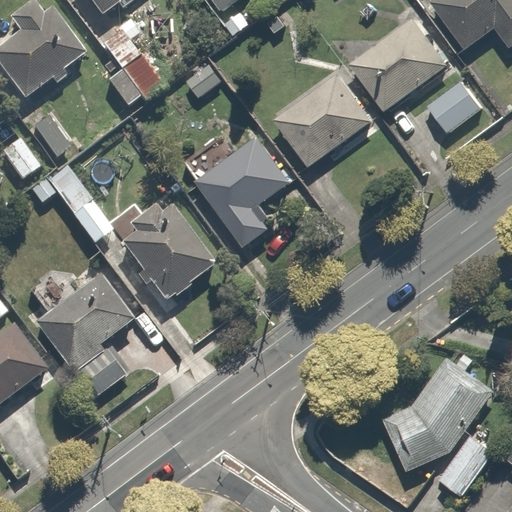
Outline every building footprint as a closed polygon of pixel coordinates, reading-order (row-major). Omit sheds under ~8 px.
[(26,0),(2,18),(16,37),(0,48),(0,78),(18,104),(82,58),(50,13),(43,18),(30,0),(26,0)] [(82,0),(97,20),(124,0),(82,0)] [(85,28),(117,71),(104,80),(132,120),(169,93),(141,54),(156,43),(124,0),(97,20),(85,28)] [(256,18),(240,0),(211,0),(220,10),(215,15),(234,37),(256,18)] [(511,45),(511,0),(442,0),(430,10),(462,53),(493,31),(506,49),(511,45)] [(440,150),(399,99),(439,67),(405,26),(349,71),(381,111),(373,117),(416,170),(440,150)] [(359,213),(323,164),(375,125),(336,73),(272,122),(306,168),(292,179),(332,232),(359,213)] [(487,105),(463,78),(426,111),(449,137),(487,105)] [(49,118),(34,129),(55,158),(70,148),(49,118)] [(17,134),(0,145),(0,152),(21,183),(41,169),(17,134)] [(217,153),(189,176),(245,248),(271,228),(253,205),(288,177),(258,139),(226,165),(217,153)] [(63,163),(42,179),(70,216),(91,200),(63,163)] [(169,212),(120,247),(162,305),(211,270),(169,212)] [(101,342),(130,320),(101,280),(36,328),(81,388),(116,362),(101,342)] [(12,326),(0,334),(0,461),(8,472),(56,435),(20,388),(45,369),(12,326)] [(491,389),(447,360),(408,412),(382,426),(405,471),(446,450),(491,389)] [(491,452),(467,435),(436,481),(460,497),(491,452)]
